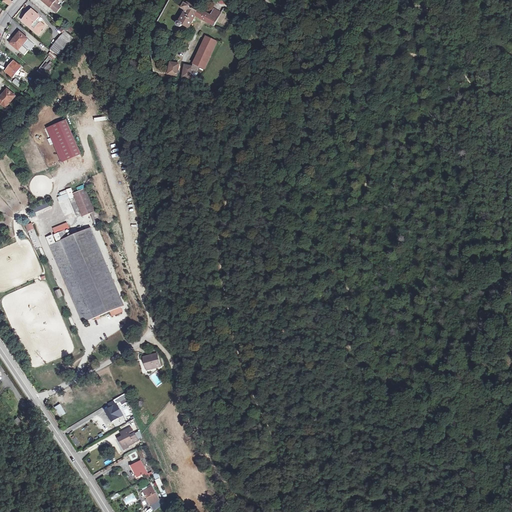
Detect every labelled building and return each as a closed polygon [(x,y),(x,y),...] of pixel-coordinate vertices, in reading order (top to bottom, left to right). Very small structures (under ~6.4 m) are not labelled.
[(61,7),(56,2),(51,7),(57,12),(61,7)] [(218,19),(212,15),(188,2),(187,4),(186,3),(183,8),(187,10),(180,21),(178,23),(178,25),(180,26),(182,25),(183,24),(189,28),(196,15),(215,25),(218,19)] [(215,8),(212,15),(218,19),(222,12),(215,8)] [(23,21),(38,34),(45,27),(38,20),(40,17),(33,11),(30,15),(29,14),(23,21)] [(61,53),(73,38),(65,32),(49,50),(53,53),(56,49),(61,53)] [(29,51),(28,50),(23,46),(28,39),(20,33),(11,44),(25,56),(29,51)] [(194,68),(194,70),(198,71),(200,66),(205,69),(218,42),(207,37),(193,67),(194,68)] [(23,46),(28,50),(33,43),(28,39),(23,46)] [(57,58),(50,52),(48,56),(49,57),(37,71),(42,75),(46,70),(49,73),(52,68),(49,64),(52,60),(54,61),(57,58)] [(6,72),(13,78),(22,68),(15,62),(6,72)] [(178,76),(180,65),(172,63),(169,74),(178,76)] [(192,78),(194,70),(194,68),(193,67),(187,66),(184,77),(192,78)] [(12,82),(18,87),(22,83),(16,78),(12,82)] [(9,102),(11,103),(16,97),(7,89),(0,97),(0,102),(5,107),(9,102)] [(66,120),(51,126),(66,161),(81,155),(66,120)] [(89,178),(84,181),(86,188),(92,186),(89,178)] [(74,194),(83,217),(95,212),(85,189),(74,194)] [(70,197),(78,217),(81,215),(73,194),(69,196),(70,197)] [(31,209),(33,212),(50,205),(48,201),(31,209)] [(92,215),(97,227),(103,224),(98,212),(92,215)] [(69,228),(68,225),(54,230),(55,234),(69,228)] [(76,229),(78,234),(86,231),(83,225),(76,229)] [(62,241),(58,242),(52,245),(84,323),(121,307),(119,302),(122,301),(91,228),(86,231),(78,234),(69,238),(66,230),(59,233),(62,241)] [(157,354),(145,357),(149,369),(161,366),(157,354)] [(139,360),(143,373),(147,372),(143,359),(139,360)] [(127,398),(125,394),(109,403),(111,408),(106,411),(112,421),(118,418),(117,417),(121,415),(115,405),(127,398)] [(60,417),(66,414),(61,404),(55,407),(60,417)] [(95,413),(70,426),(73,430),(97,417),(95,413)] [(118,439),(122,446),(127,444),(128,446),(141,439),(138,432),(134,434),(130,427),(124,431),(126,435),(122,437),(118,439)] [(129,455),(133,461),(139,457),(136,451),(129,455)] [(146,472),(147,472),(145,466),(144,467),(141,461),(135,464),(132,465),(138,476),(138,477),(146,472)] [(160,478),(156,479),(163,497),(167,495),(160,478)] [(152,486),(148,488),(144,491),(155,511),(165,504),(163,500),(164,499),(163,497),(160,499),(152,486)]
